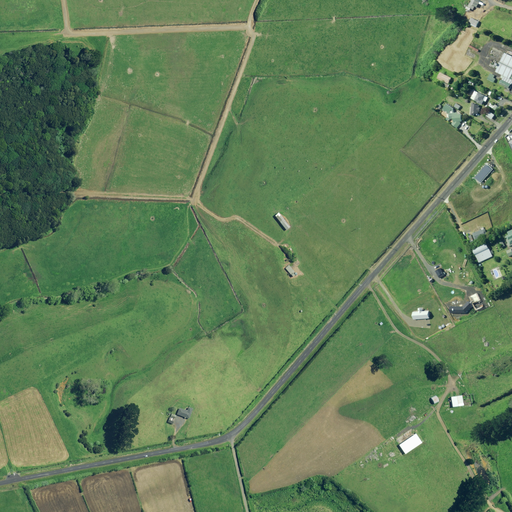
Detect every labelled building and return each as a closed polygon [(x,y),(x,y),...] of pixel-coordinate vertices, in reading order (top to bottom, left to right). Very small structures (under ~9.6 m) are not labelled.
[(469,7),(474,9),(475,6),(478,8),(481,1),(478,0),(472,0),(471,4),(469,7)] [(480,22),(472,18),(469,24),(477,28),(480,22)] [(482,46),(473,41),(470,47),(479,52),(482,46)] [(511,56),(506,53),(497,73),(511,79),(511,56)] [(452,78),(441,73),(439,79),(449,84),(452,78)] [(497,78),(490,75),(487,80),(495,83),(497,78)] [(511,89),(511,80),(504,77),(500,84),(511,89)] [(479,93),(475,91),(472,99),(476,101),(478,102),(477,103),(484,105),(486,101),(487,102),(489,97),(485,96),(482,94),(479,93)] [(502,108),(491,103),(490,107),(500,112),(502,108)] [(463,121),(462,114),(458,114),(458,113),(454,113),(454,108),(453,108),(447,104),(443,110),(448,114),(448,117),(446,119),(448,121),(450,119),(454,119),(454,121),(452,124),(457,128),(462,122),(461,121),(463,121)] [(472,107),(471,107),(470,115),(471,115),(475,116),(475,114),(478,114),(479,112),(480,112),(481,108),(479,108),(480,105),(476,105),(476,104),(473,104),(472,107)] [(489,111),(486,116),(493,120),(496,115),(489,111)] [(497,225),(501,214),(487,209),(488,206),(483,204),(482,207),(472,203),(468,214),(475,217),(474,220),(490,226),(491,223),(497,225)] [(290,227),(278,213),(274,216),(286,230),(290,227)] [(487,236),(485,229),(473,234),(475,240),(487,236)] [(493,256),(487,244),(473,250),(479,263),(493,256)] [(296,274),(288,265),(285,268),(292,277),(296,274)] [(463,406),(461,396),(450,397),(452,407),(463,406)] [(185,418),(188,419),(192,409),(188,408),(187,411),(178,409),(176,415),(184,417),(184,418),(185,418)] [(176,416),(171,414),(167,422),(172,424),(176,416)] [(421,443),(415,434),(399,445),(405,454),(421,443)]
